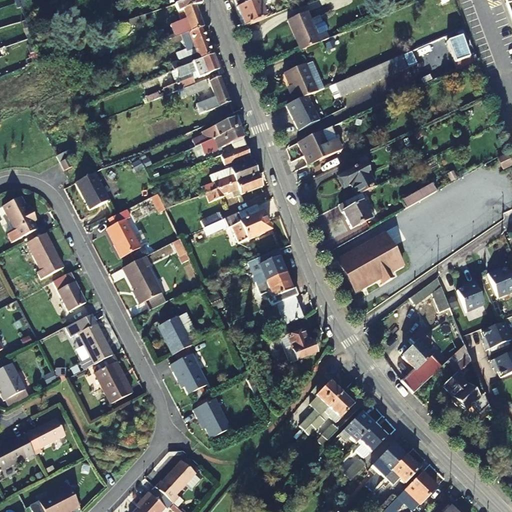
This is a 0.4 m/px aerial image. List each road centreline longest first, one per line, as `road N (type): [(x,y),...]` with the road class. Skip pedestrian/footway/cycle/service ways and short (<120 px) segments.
road 1 (residential): [(0,186),(41,185),(60,208),(164,410),(168,434),(96,511)]
road 2 (tertiary): [(212,0),(319,289),(349,341)]
road 3 (tertiary): [(349,341),(390,397),(501,511)]
road 4 (residential): [(349,341),(511,221)]
